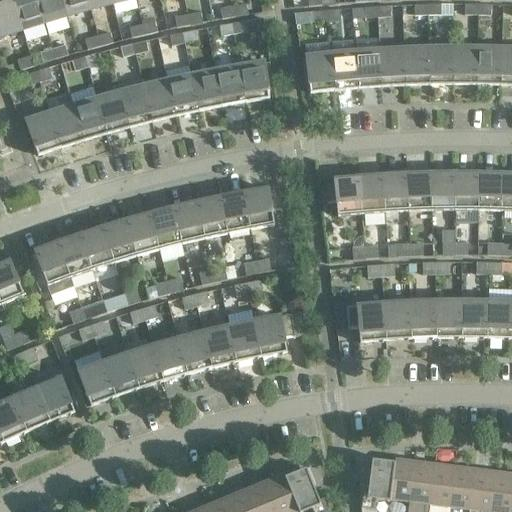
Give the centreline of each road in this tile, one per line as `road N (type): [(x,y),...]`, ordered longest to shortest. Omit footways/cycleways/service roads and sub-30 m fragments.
road 1 (residential): [(0,504),(208,424),(331,401),(511,393)]
road 2 (residential): [(0,224),(103,188),(297,147),(511,136)]
